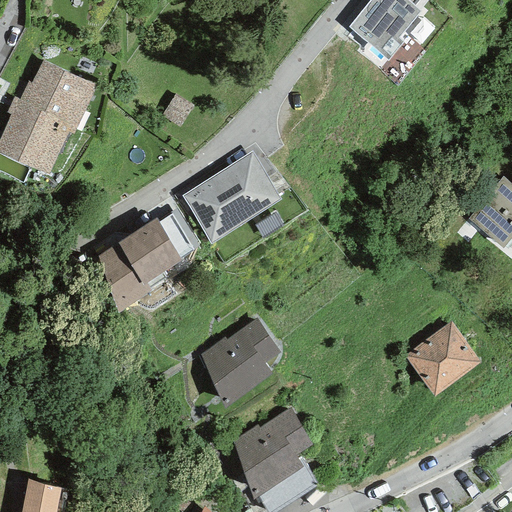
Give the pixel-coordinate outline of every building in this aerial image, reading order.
[(421,10),(409,0),(369,0),(347,27),(386,60),(402,41),(398,38),(421,10)] [(94,86),(42,63),(32,86),(26,83),(20,97),(13,94),(6,111),(9,113),(0,132),(0,154),(48,176),(68,132),(73,134),(94,86)] [(251,152),(181,195),(210,242),(280,198),(251,152)] [(511,183),(502,175),(466,218),(501,247),(511,234),(511,183)] [(155,218),(98,255),(116,311),(151,288),(147,280),(181,258),(155,218)] [(269,314),(206,352),(237,402),(299,364),(269,314)] [(450,321),(404,356),(433,393),(479,358),(450,321)] [(297,405),(238,440),(267,489),(326,454),(297,405)] [(54,511),(60,486),(27,479),(20,511),(54,511)]
